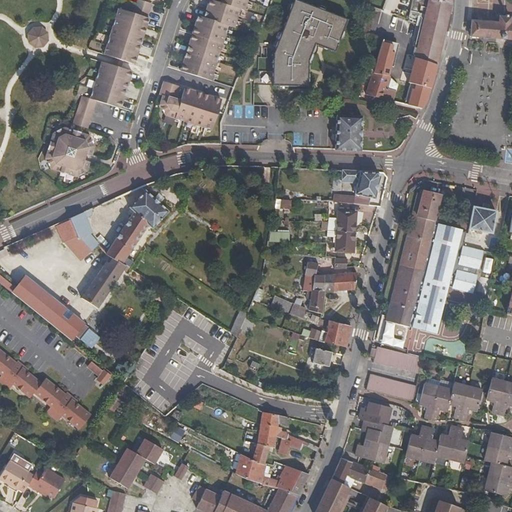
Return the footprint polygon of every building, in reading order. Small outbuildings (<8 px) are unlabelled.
[(151,4),(139,0),(136,0),(132,14),(146,18),(151,4)] [(215,2),(213,1),(210,0),(205,19),(227,26),(233,27),(239,9),(215,2)] [(243,10),(245,0),(215,0),(215,2),(239,9),(243,10)] [(270,68),(270,82),(305,85),(305,60),(313,42),(317,34),(324,37),(322,46),(332,50),(345,19),(301,0),(292,0),(271,51),(270,68)] [(451,4),(438,0),(411,0),(406,19),(412,21),(413,15),(426,19),(419,46),(440,51),(445,32),(451,4)] [(132,14),(118,9),(103,55),(132,64),(146,18),(132,14)] [(496,23),(471,21),(470,37),(502,39),(511,39),(511,17),(508,17),(508,15),(505,15),(505,17),(496,16),(496,23)] [(193,35),(221,44),(227,26),(205,19),(202,18),(199,17),(193,35)] [(146,18),(132,64),(133,64),(148,18),(146,18)] [(191,34),(179,71),(181,72),(193,35),(191,34)] [(317,34),(313,42),(322,46),(324,37),(317,34)] [(209,81),(221,44),(193,35),(181,72),(209,81)] [(386,62),(390,49),(379,43),(374,61),(374,63),(385,67),(386,62)] [(440,51),(419,46),(415,61),(436,66),(440,51)] [(436,66),(415,61),(411,60),(390,49),(386,62),(408,71),(410,68),(415,70),(414,73),(412,72),(410,81),(412,83),(409,95),(427,100),(428,95),(436,66)] [(372,68),(374,63),(374,61),(368,59),(366,66),(372,68)] [(129,71),(101,62),(89,99),(95,101),(117,108),(129,71)] [(371,73),(383,76),(385,67),(374,63),(372,68),(371,73)] [(372,68),(366,66),(362,80),(369,83),(371,73),(372,68)] [(270,82),(270,68),(261,67),(260,81),(270,82)] [(119,109),(131,72),(129,71),(117,108),(119,109)] [(370,96),(393,102),(395,92),(387,90),(386,92),(384,91),(388,78),(383,76),(371,73),(369,83),(365,98),(369,99),(370,96)] [(177,108),(173,106),(175,99),(179,87),(162,81),(158,95),(161,96),(159,104),(165,116),(174,118),(177,108)] [(183,91),(220,103),(220,100),(184,88),(183,91)] [(174,118),(211,130),(220,103),(183,91),(180,101),(177,108),(174,118)] [(95,101),(89,99),(81,97),(72,124),(86,129),(95,101)] [(328,136),(335,150),(361,151),(362,118),(336,117),(328,136)] [(89,163),(82,160),(65,155),(67,149),(84,155),(91,156),(94,147),(88,136),(63,129),(52,134),(44,159),(50,170),(75,178),(86,172),(89,163)] [(65,155),(82,160),(84,155),(67,149),(65,155)] [(358,180),(357,182),(354,196),(370,199),(374,200),(380,177),(378,172),(342,171),(341,181),(350,182),(351,179),(358,180)] [(145,191),(128,208),(133,212),(147,225),(152,229),(167,212),(159,204),(153,199),(145,191)] [(454,231),(447,229),(447,226),(438,224),(438,227),(434,226),(441,195),(424,192),(423,196),(418,195),(382,342),(403,348),(408,328),(411,314),(416,315),(423,291),(446,296),(449,285),(454,286),(453,290),(474,295),(479,276),(476,276),(477,270),(480,270),(484,251),(464,246),(467,234),(463,232),(463,230),(455,228),(454,231)] [(153,199),(159,204),(163,199),(158,194),(153,199)] [(353,199),(333,197),(333,204),(368,207),(370,199),(354,196),(353,199)] [(277,200),(273,221),(277,221),(279,209),(284,209),(289,209),(290,209),(291,201),(277,200)] [(469,229),(491,234),(496,212),(473,208),(469,229)] [(91,216),(91,209),(82,213),(85,219),(91,216)] [(133,212),(107,257),(110,259),(129,270),(133,263),(127,259),(147,225),(133,212)] [(336,232),(354,233),(355,213),(337,212),(336,232)] [(70,221),(79,238),(80,241),(83,239),(88,237),(90,240),(85,242),(93,253),(101,248),(92,236),(94,234),(85,219),(82,213),(69,219),(70,221)] [(64,245),(79,238),(70,221),(56,227),(64,245)] [(269,242),(288,243),(289,233),(283,233),(274,232),(276,223),(273,222),(269,242)] [(354,233),(336,232),(335,248),(329,248),(329,251),(352,253),(352,252),(354,233)] [(303,254),(302,271),(315,272),(316,260),(313,255),(303,254)] [(346,268),(346,259),(329,258),(329,260),(334,260),(334,268),(346,268)] [(130,271),(129,270),(110,259),(81,299),(97,309),(124,273),(127,275),(130,271)] [(315,272),(302,271),(299,271),(299,279),(300,280),(299,289),(306,289),(305,297),(309,299),(309,309),(321,311),(324,289),(314,289),(315,272)] [(314,289),(324,289),(333,290),(334,274),(315,272),(314,289)] [(334,274),(333,290),(354,290),(356,276),(334,274)] [(0,276),(0,283),(13,294),(16,289),(0,276)] [(38,315),(63,335),(70,340),(74,335),(79,338),(88,328),(26,278),(16,289),(13,294),(38,315)] [(258,290),(263,291),(267,293),(272,282),(262,278),(262,281),(258,290)] [(258,303),(263,291),(258,290),(253,301),(258,303)] [(408,328),(436,334),(446,296),(423,291),(416,315),(411,314),(408,328)] [(287,313),(291,302),(274,296),(270,307),(287,313)] [(179,301),(175,299),(171,306),(175,309),(179,301)] [(305,311),(305,307),(294,303),(293,303),(290,313),(302,317),(305,311)] [(242,326),(246,318),(247,316),(240,313),(231,333),(238,337),(242,326)] [(251,329),(254,321),(246,318),(242,326),(251,329)] [(326,331),(321,330),(319,340),(345,348),(351,326),(346,325),(329,320),(326,331)] [(309,331),(308,337),(319,340),(321,330),(310,327),(309,331)] [(376,350),(374,359),(373,362),(419,374),(423,358),(377,347),(376,350)] [(311,362),(327,367),(332,352),(315,348),(311,362)] [(76,404),(78,402),(72,398),(69,402),(63,397),(65,395),(45,379),(41,384),(27,372),(28,371),(23,367),(20,370),(14,366),(16,363),(0,351),(0,375),(1,376),(0,377),(0,383),(9,391),(13,385),(30,399),(34,394),(50,407),(46,413),(58,422),(62,417),(79,430),(91,415),(76,404)] [(20,370),(23,367),(17,362),(16,363),(14,366),(20,370)] [(104,370),(96,380),(103,385),(111,375),(104,370)] [(416,387),(370,375),(366,391),(412,402),(416,387)] [(492,412),(504,415),(507,405),(511,406),(511,384),(491,379),(486,399),(494,402),(492,412)] [(426,406),(424,416),(430,418),(438,387),(424,384),(418,403),(426,406)] [(468,409),(476,411),(481,391),(454,384),(452,390),(438,387),(430,418),(436,419),(439,409),(447,411),(448,404),(456,406),(454,416),(466,419),(468,409)] [(69,402),(72,398),(67,393),(65,395),(63,397),(69,402)] [(385,426),(390,408),(369,403),(367,409),(361,408),(359,419),(365,421),(362,432),(367,434),(364,447),(358,445),(356,456),(383,462),(391,427),(385,426)] [(288,419),(326,427),(329,413),(284,404),(282,408),(279,407),(276,416),(288,419)] [(287,427),(288,419),(276,416),(260,413),(258,424),(276,427),(277,425),(287,427)] [(256,433),(274,437),(276,427),(258,424),(256,433)] [(432,440),(434,429),(421,427),(419,437),(411,435),(406,456),(434,463),(436,456),(464,463),(469,442),(461,440),(464,430),(451,427),(449,437),(441,435),(439,442),(432,440)] [(274,437),(256,433),(251,460),(263,464),(267,447),(271,448),(274,437)] [(511,446),(510,446),(511,438),(492,433),(485,461),(491,463),(485,491),(505,495),(507,488),(511,488),(511,475),(510,476),(511,468),(505,466),(507,458),(511,459),(511,446)] [(127,489),(144,460),(153,465),(162,451),(144,439),(135,454),(126,449),(109,478),(127,489)] [(288,448),(299,451),(300,451),(302,444),(290,441),(289,442),(283,440),(282,445),(284,446),(284,448),(287,449),(288,448)] [(298,455),(314,461),(319,448),(311,446),(311,444),(308,443),(306,445),(302,444),(300,451),(299,451),(298,455)] [(262,477),(265,464),(263,464),(251,460),(240,454),(236,474),(247,480),(260,484),(262,477)] [(340,458),(332,478),(343,483),(346,476),(364,482),(366,479),(374,482),(373,486),(381,488),(386,475),(340,458)] [(10,460),(0,477),(9,483),(17,488),(18,487),(25,491),(29,486),(34,475),(27,471),(27,470),(10,460)] [(188,468),(181,464),(173,477),(180,481),(188,468)] [(280,482),(277,489),(278,489),(297,494),(308,475),(286,467),(280,482)] [(34,475),(29,486),(39,492),(41,490),(47,494),(55,498),(65,480),(47,469),(43,474),(38,471),(34,475)] [(151,474),(143,487),(156,494),(163,482),(151,474)] [(260,484),(270,487),(277,489),(280,482),(262,477),(260,484)] [(337,511),(350,487),(350,486),(343,483),(332,478),(328,486),(315,511),(337,511)] [(8,487),(15,491),(17,488),(9,483),(8,487)] [(195,510),(196,511),(197,511),(258,511),(260,509),(222,491),(219,497),(198,487),(190,501),(197,506),(195,510)] [(267,511),(266,511),(260,509),(258,511),(289,511),(296,498),(278,489),(267,511)] [(120,511),(125,496),(113,492),(107,511),(120,511)] [(384,511),(387,506),(375,502),(369,499),(363,511),(384,511)] [(434,511),(456,511),(458,508),(438,501),(434,511)] [(70,511),(93,511),(94,507),(73,502),(70,511)]
